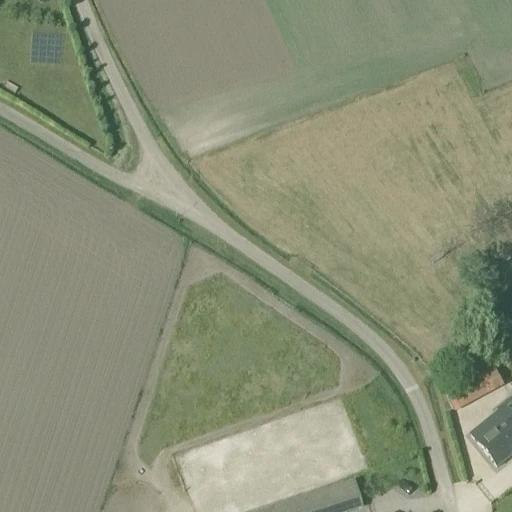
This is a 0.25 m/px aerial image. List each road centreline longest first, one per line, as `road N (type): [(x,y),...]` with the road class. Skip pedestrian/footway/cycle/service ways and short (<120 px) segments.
road 1 (track): [(217,232),(398,363),(427,410),(453,511)]
road 2 (track): [(217,232),(134,112),(78,0)]
road 3 (track): [(0,113),(217,232)]
